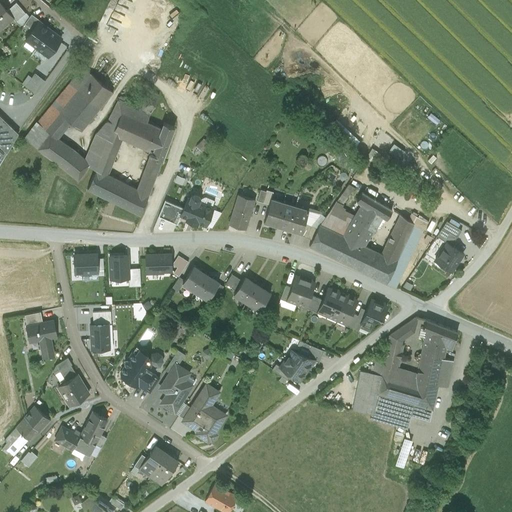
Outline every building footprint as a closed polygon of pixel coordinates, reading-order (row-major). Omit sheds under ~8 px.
[(113,0),(102,23),(109,26),(122,0),(113,0)] [(0,2),(0,30),(13,19),(14,18),(8,11),(0,2)] [(14,18),(13,19),(16,22),(26,13),(16,3),(8,11),(14,18)] [(38,21),(25,38),(36,47),(49,29),(38,21)] [(61,38),(49,29),(36,47),(48,55),(61,38)] [(67,119),(82,130),(113,93),(87,71),(79,81),(75,79),(38,124),(46,130),(50,125),(54,120),(62,126),(67,119)] [(26,86),(35,93),(44,80),(34,73),(26,86)] [(152,152),(162,130),(147,122),(159,96),(133,86),(125,103),(119,100),(109,119),(96,134),(122,144),(123,141),(152,152)] [(0,115),(0,145),(1,146),(7,152),(18,132),(0,115)] [(352,146),(358,140),(335,118),(329,125),(352,146)] [(46,130),(38,124),(25,140),(79,181),(89,168),(92,164),(86,160),(58,139),(46,130)] [(151,156),(163,161),(175,128),(164,124),(162,130),(152,152),(151,156)] [(62,134),(50,125),(46,130),(58,139),(62,134)] [(122,144),(96,134),(86,160),(92,164),(89,168),(98,171),(98,170),(109,175),(122,144)] [(197,146),(202,152),(209,145),(204,139),(197,146)] [(150,195),(163,161),(151,156),(149,156),(137,189),(150,195)] [(142,216),(150,195),(137,189),(109,175),(98,170),(98,171),(88,190),(142,216)] [(181,184),(183,177),(174,175),(173,182),(181,184)] [(375,228),(355,215),(340,208),(354,188),(349,184),(320,224),(364,246),(375,228)] [(271,198),(272,198),(273,192),(267,190),(266,191),(261,190),(258,201),(269,204),(271,198)] [(355,215),(375,228),(383,216),(388,218),(393,210),(363,192),(357,201),(361,204),(355,215)] [(182,208),(180,215),(205,225),(212,207),(198,202),(200,199),(198,195),(195,194),(191,195),(190,198),(187,197),(182,208)] [(230,224),(246,230),(256,199),(239,194),(230,224)] [(272,198),(271,198),(269,204),(264,219),(273,222),(272,224),(276,225),(277,224),(283,202),(272,198)] [(158,217),(167,221),(174,205),(165,201),(158,217)] [(296,206),(283,202),(277,224),(285,226),(285,228),(288,229),(289,228),(296,206)] [(182,208),(174,205),(167,221),(176,225),(180,215),(182,208)] [(308,210),(296,206),(289,228),(297,230),(297,231),(300,233),(301,233),(308,211),(308,210)] [(315,213),(308,211),(301,233),(300,233),(300,234),(306,237),(312,225),(315,213)] [(422,229),(400,215),(381,255),(372,275),(396,287),(422,229)] [(447,241),(451,245),(461,229),(446,220),(436,236),(446,242),(447,241)] [(372,275),(381,255),(364,246),(320,224),(318,228),(312,239),(309,245),(372,275)] [(318,228),(312,225),(306,237),(312,239),(318,228)] [(445,267),(451,270),(463,252),(451,245),(447,241),(446,242),(435,260),(440,263),(440,265),(440,267),(442,268),(444,268),(445,267)] [(171,254),(146,254),(146,273),(171,273),(171,254)] [(73,255),(74,273),(98,272),(97,255),(73,255)] [(109,257),(110,279),(129,278),(128,256),(109,257)] [(171,270),(175,273),(181,263),(177,260),(171,270)] [(185,265),(181,263),(175,273),(179,275),(185,265)] [(205,275),(193,267),(185,278),(183,282),(195,290),(205,275)] [(243,280),(232,274),(226,283),(237,290),(243,280)] [(291,287),(286,299),(296,303),(306,276),(300,274),(299,276),(295,275),(291,287)] [(180,275),(171,288),(177,292),(183,282),(185,278),(180,275)] [(218,283),(205,275),(195,290),(208,298),(211,294),(218,283)] [(312,279),(306,276),(296,303),(306,306),(310,294),(315,282),(311,280),(312,279)] [(237,290),(234,294),(246,302),(257,285),(245,277),(237,290)] [(218,283),(211,294),(216,297),(223,287),(218,283)] [(257,285),(246,302),(259,310),(270,293),(257,285)] [(286,299),(291,287),(284,285),(280,298),(286,300),(286,299)] [(331,289),(328,287),(322,299),(317,311),(318,311),(327,315),(337,291),(338,289),(332,287),(331,289)] [(348,296),(337,291),(327,315),(337,319),(348,296)] [(316,296),(310,294),(306,306),(305,307),(311,309),(316,296)] [(348,296),(337,319),(346,324),(347,324),(352,312),(357,300),(353,298),(354,296),(348,294),(348,296)] [(322,299),(316,296),(311,309),(317,312),(318,311),(317,311),(322,299)] [(366,310),(361,322),(362,323),(371,327),(374,319),(378,318),(381,319),(387,306),(371,299),(366,310)] [(358,315),(353,325),(360,327),(362,323),(361,322),(366,310),(361,308),(358,315)] [(41,311),(24,314),(27,325),(41,322),(39,312),(41,312),(41,311)] [(352,312),(347,324),(346,324),(346,325),(352,327),(353,325),(358,315),(352,312)] [(445,353),(422,348),(417,372),(396,367),(397,365),(399,366),(403,344),(401,344),(402,340),(414,332),(418,316),(417,316),(390,334),(383,363),(381,374),(381,375),(377,393),(432,409),(438,385),(447,387),(453,360),(444,358),(445,353)] [(457,331),(426,318),(422,328),(426,330),(422,348),(445,353),(446,348),(452,350),(457,331)] [(27,325),(26,325),(29,341),(40,339),(43,357),(54,355),(50,337),(57,336),(53,319),(41,322),(27,325)] [(108,326),(90,326),(91,351),(109,351),(108,326)] [(311,345),(304,342),(301,347),(309,350),(311,345)] [(324,350),(311,345),(309,350),(308,350),(321,355),(324,350)] [(186,353),(178,348),(174,355),(181,360),(186,353)] [(306,356),(292,350),(286,358),(305,372),(314,359),(306,356)] [(321,355),(308,350),(306,356),(314,359),(319,361),(321,355)] [(144,354),(141,354),(140,356),(134,353),(132,353),(128,359),(124,360),(125,365),(120,372),(121,375),(132,382),(137,386),(138,384),(139,384),(145,387),(154,373),(152,372),(152,370),(154,366),(160,365),(163,360),(162,355),(157,352),(151,353),(148,357),(144,354)] [(174,355),(166,367),(171,371),(177,362),(178,364),(181,360),(174,355)] [(72,363),(68,356),(56,364),(60,370),(62,369),(71,364),(72,363)] [(305,372),(286,358),(280,367),(299,380),(305,372)] [(178,364),(177,362),(171,371),(164,382),(171,387),(162,401),(175,410),(190,386),(183,382),(190,371),(178,364)] [(383,363),(375,362),(373,372),(381,374),(383,363)] [(61,383),(68,379),(62,369),(60,370),(56,364),(53,370),(57,376),(56,377),(58,380),(59,379),(61,383)] [(71,364),(62,369),(68,379),(76,374),(71,364)] [(381,375),(360,371),(352,410),(371,414),(377,393),(381,375)] [(154,373),(145,387),(139,384),(138,384),(150,392),(160,377),(154,373)] [(70,404),(89,393),(77,374),(76,374),(68,379),(61,383),(58,385),(70,404)] [(184,418),(183,420),(198,430),(196,433),(208,441),(210,438),(212,440),(216,434),(214,432),(223,417),(206,406),(211,398),(213,400),(219,391),(207,383),(191,407),(184,418)] [(377,393),(371,414),(370,418),(407,429),(411,415),(430,421),(432,409),(377,393)] [(186,404),(179,414),(184,418),(191,407),(186,404)] [(35,405),(16,427),(29,438),(30,439),(37,430),(40,432),(51,419),(35,405)] [(108,419),(92,411),(81,432),(77,430),(75,430),(74,432),(74,433),(67,446),(73,449),(75,445),(90,453),(108,419)] [(74,432),(62,426),(55,439),(67,446),(74,433),(74,432)] [(16,427),(4,440),(6,443),(3,447),(13,456),(29,438),(16,427)] [(147,457),(141,464),(142,465),(153,472),(166,453),(155,445),(147,457)] [(28,451),(21,460),(29,466),(38,456),(32,451),(30,453),(28,451)] [(142,453),(134,465),(139,469),(142,465),(141,464),(147,457),(142,453)] [(166,453),(153,472),(164,480),(169,473),(172,473),(174,469),(174,467),(178,461),(166,453)] [(228,511),(237,496),(214,483),(205,501),(224,511),(228,511)] [(124,504),(112,496),(109,501),(120,509),(124,504)] [(114,511),(100,502),(99,504),(90,498),(82,502),(87,511),(114,511)]
